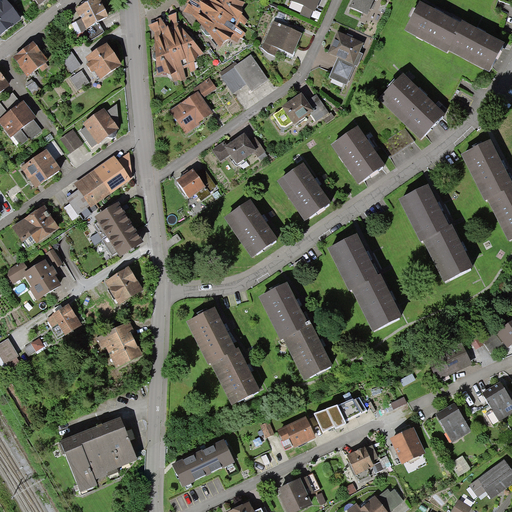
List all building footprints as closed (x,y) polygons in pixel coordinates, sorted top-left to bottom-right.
[(0,0),(2,2),(0,3),(0,36),(2,39),(25,21),(8,0),(0,0)] [(110,16),(101,0),(90,0),(74,9),(75,11),(66,16),(76,35),(85,30),(90,40),(104,32),(99,22),(110,16)] [(206,0),(207,0),(206,3),(205,4),(200,1),(199,2),(192,0),(187,0),(186,3),(189,4),(185,12),(193,15),(204,29),(220,49),(225,41),(232,39),(238,43),(240,38),(242,39),(246,33),(238,26),(240,21),(245,25),(248,20),(242,14),(243,8),(246,3),(234,0),(206,0)] [(290,0),(303,5),(299,13),(310,18),(314,10),(316,11),(320,0),(290,0)] [(352,0),(350,6),(368,13),(373,0),(352,0)] [(450,47),(462,26),(420,5),(407,30),(448,50),(450,47)] [(374,9),(370,18),(377,21),(380,11),(374,9)] [(170,26),(167,27),(162,18),(156,20),(157,23),(148,27),(155,34),(156,52),(157,77),(164,75),(172,76),(175,84),(187,79),(184,69),(189,67),(191,72),(196,69),(195,63),(196,62),(199,57),(206,54),(190,36),(178,23),(177,14),(169,17),(172,25),(170,26)] [(283,27),(273,22),(261,49),(267,54),(274,56),(278,49),(292,55),(301,34),(283,27)] [(462,26),(450,47),(492,68),(505,43),(464,22),(462,26)] [(351,38),(338,32),(328,52),(338,57),(330,76),(347,84),(355,65),(357,65),(363,53),(359,52),(363,43),(351,38)] [(34,42),(14,57),(28,76),(39,68),(42,72),(49,66),(46,62),(48,60),(34,42)] [(107,43),(86,57),(89,62),(86,64),(92,72),(94,70),(101,79),(122,65),(107,43)] [(72,53),(62,59),(71,73),(81,67),(72,53)] [(223,76),(221,77),(233,94),(247,84),(252,91),(260,86),(268,80),(251,55),(238,64),(236,61),(221,72),(223,76)] [(0,93),(11,85),(0,70),(0,93)] [(82,70),(70,77),(78,90),(90,83),(82,70)] [(195,94),(170,111),(185,133),(199,124),(197,122),(212,112),(203,98),(217,89),(210,78),(193,90),(195,94)] [(442,115),(403,79),(383,100),(421,136),(442,115)] [(35,81),(27,87),(34,98),(42,92),(35,81)] [(0,117),(1,119),(0,119),(0,122),(11,136),(13,134),(21,144),(28,138),(29,139),(42,130),(34,120),(37,117),(24,101),(22,103),(13,92),(0,102),(0,117)] [(302,93),(282,107),(283,109),(274,115),(281,125),(286,126),(292,122),(294,125),(310,114),(316,122),(330,112),(317,94),(308,101),(306,98),(302,93)] [(104,109),(83,124),(97,145),(119,130),(104,109)] [(358,126),(331,145),(358,184),(385,165),(358,126)] [(406,130),(388,142),(395,153),(413,140),(406,130)] [(74,131),(61,141),(71,154),(84,144),(74,131)] [(224,141),(212,149),(221,162),(230,155),(237,165),(255,152),(259,158),(266,153),(254,135),(248,138),(245,133),(235,140),(227,146),(224,141)] [(491,198),(510,185),(490,144),(466,155),(487,199),(491,198)] [(129,148),(76,184),(80,190),(67,198),(71,204),(78,215),(91,206),(91,207),(133,180),(129,148)] [(46,149),(22,166),(37,188),(62,171),(46,149)] [(304,163),(279,180),(306,219),(331,202),(304,163)] [(186,174),(177,181),(189,199),(196,194),(200,201),(210,194),(209,192),(216,187),(205,170),(196,176),(192,170),(186,174)] [(511,184),(510,185),(491,198),(510,238),(511,237),(511,184)] [(425,242),(449,229),(428,188),(401,201),(422,243),(425,242)] [(251,201),(226,218),(251,255),(277,238),(251,201)] [(78,215),(71,204),(64,208),(73,221),(79,217),(78,215)] [(108,212),(94,220),(119,260),(133,251),(143,245),(118,205),(108,212)] [(47,208),(13,228),(22,242),(32,236),(37,245),(61,231),(47,208)] [(449,229),(425,242),(446,283),(472,270),(451,228),(449,229)] [(353,290),(377,278),(356,237),(329,250),(351,292),(353,290)] [(55,250),(47,255),(55,269),(63,264),(55,250)] [(14,285),(26,278),(32,289),(31,290),(37,301),(60,287),(54,277),(57,275),(52,267),(49,269),(45,262),(29,272),(23,261),(6,271),(14,285)] [(130,268),(106,283),(120,307),(144,292),(130,268)] [(377,278),(353,290),(375,332),(401,318),(379,277),(377,278)] [(283,338),(309,325),(287,282),(259,296),(281,339),(283,338)] [(70,306),(52,317),(65,338),(83,326),(70,306)] [(211,363),(236,350),(215,308),(188,322),(209,364),(211,363)] [(511,323),(497,333),(508,349),(511,346),(511,323)] [(130,324),(101,338),(116,370),(145,356),(130,324)] [(309,325),(283,338),(304,379),(332,365),(312,324),(309,325)] [(11,338),(0,343),(0,354),(6,365),(21,356),(11,338)] [(38,357),(47,351),(40,341),(32,346),(38,357)] [(465,347),(430,365),(439,383),(474,364),(465,347)] [(236,350),(211,363),(232,404),(259,390),(238,349),(236,350)] [(511,400),(502,384),(483,396),(500,422),(511,414),(511,400)] [(404,396),(391,402),(394,409),(408,403),(404,396)] [(359,397),(315,414),(323,431),(335,426),(335,428),(343,425),(347,423),(345,420),(367,411),(359,397)] [(456,405),(437,417),(454,444),(473,432),(456,405)] [(122,419),(61,445),(82,495),(98,488),(96,481),(140,462),(122,419)] [(306,419),(280,432),(290,452),(316,439),(306,419)] [(270,422),(263,425),(268,438),(276,434),(270,422)] [(414,429),(390,440),(396,452),(402,465),(426,454),(414,429)] [(224,441),(174,464),(184,487),(235,464),(224,441)] [(366,447),(347,456),(356,474),(375,466),(372,460),(378,458),(372,446),(366,448),(366,447)] [(461,475),(472,468),(464,457),(454,464),(461,475)] [(511,484),(511,469),(505,460),(469,486),(478,499),(487,492),(492,499),(511,484)] [(301,480),(276,492),(286,511),(300,511),(314,505),(301,480)] [(388,489),(377,498),(383,506),(387,511),(391,511),(404,502),(395,490),(391,493),(388,489)] [(357,504),(348,511),(387,511),(383,506),(377,498),(375,496),(367,503),(368,504),(362,509),(357,504)] [(459,501),(451,511),(469,511),(472,509),(459,501)]
